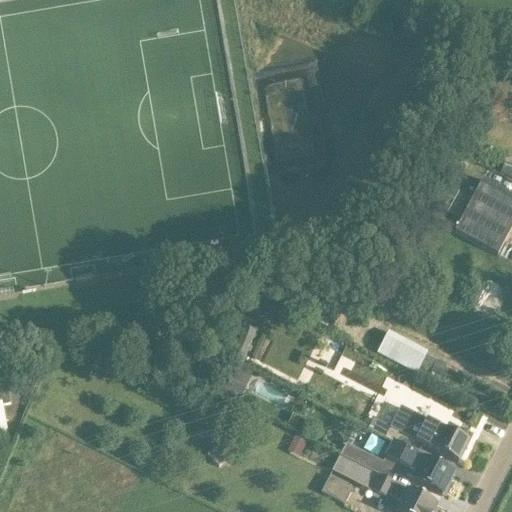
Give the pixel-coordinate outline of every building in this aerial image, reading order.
[(329,169),(313,64),(260,72),(276,177),(329,169)] [(473,199),(511,220),(511,198),(482,182),(473,199)] [(511,220),(473,199),(453,235),(497,258),(511,229),(511,220)] [(240,332),(228,363),(239,367),(252,337),(240,332)] [(378,355),(418,374),(429,352),(389,333),(378,355)] [(0,433),(5,432),(0,411),(0,408),(9,406),(3,382),(0,383),(0,433)] [(368,433),(392,446),(424,462),(429,452),(458,466),(468,445),(401,410),(391,431),(374,423),(368,433)] [(207,458),(214,465),(218,470),(228,460),(233,456),(221,444),(207,458)] [(346,446),(339,458),(390,485),(399,468),(403,470),(405,466),(417,472),(411,483),(441,499),(442,497),(446,499),(451,488),(447,486),(452,476),(424,462),(392,446),(382,465),(346,446)] [(433,511),(436,508),(390,485),(339,458),(331,474),(385,502),(388,497),(400,504),(396,511),(433,511)] [(352,491),(329,479),(320,495),(344,507),(352,491)]
